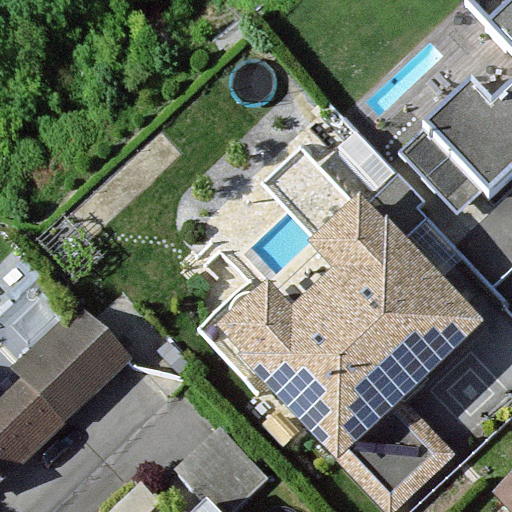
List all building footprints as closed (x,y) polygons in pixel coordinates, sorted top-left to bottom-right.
[(472,87),(424,135),(485,195),(511,168),(511,0),(473,0),(466,7),(511,53),(511,91),(494,109),(472,87)] [(400,176),(367,206),(400,242),(425,216),(418,207),(424,202),(400,176)] [(263,283),(217,324),(387,511),(450,454),(399,398),(478,327),(438,284),(400,242),(367,206),(363,201),(316,244),(336,267),(288,310),(263,283)] [(464,258),(425,216),(400,242),(438,284),(464,258)] [(0,480),(125,364),(76,311),(10,372),(19,383),(0,400),(0,480)] [(220,434),(177,474),(208,506),(202,511),(244,511),(271,487),(220,434)] [(511,511),(511,483),(497,498),(510,511),(511,511)]
